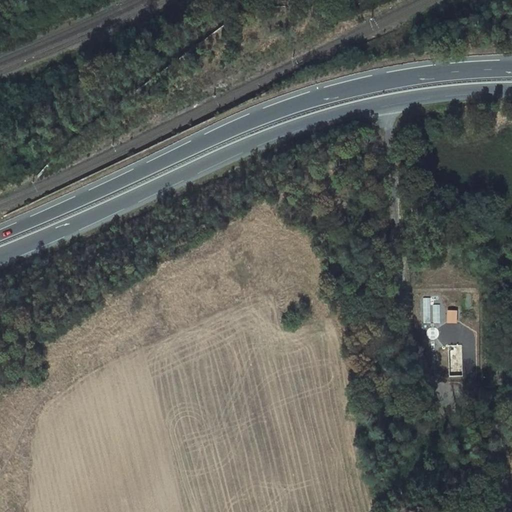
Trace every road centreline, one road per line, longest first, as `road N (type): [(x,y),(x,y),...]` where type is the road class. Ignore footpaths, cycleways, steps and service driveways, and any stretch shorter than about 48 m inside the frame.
road 1 (primary): [(511,67),(395,78),(276,109),(0,233)]
road 2 (primary): [(0,253),(274,131),(383,101),(511,87)]
